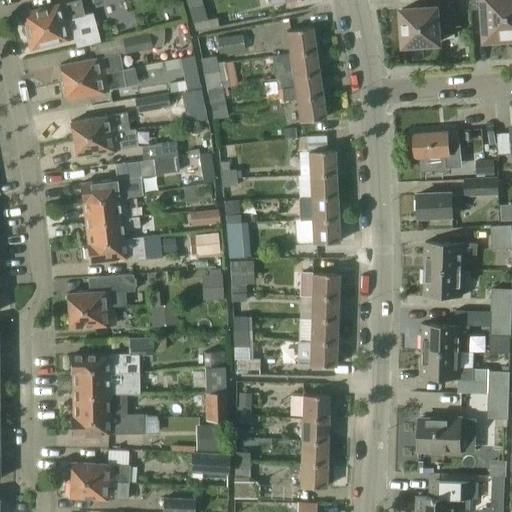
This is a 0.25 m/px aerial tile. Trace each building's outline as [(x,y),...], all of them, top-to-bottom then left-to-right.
[(27,31),(31,48),(75,36),(73,32),(72,32),(69,20),(84,16),(79,0),(77,0),(22,14),(27,31)] [(199,0),(185,0),(188,9),(201,5),(199,0)] [(403,35),(404,35),(404,45),(440,42),(439,28),(456,27),(454,0),(430,0),(431,7),(402,9),(403,19),(402,19),(403,35)] [(509,39),(506,0),(469,0),(470,10),(483,9),(485,41),(497,40),(509,39)] [(192,24),(206,20),(201,5),(188,9),(192,24)] [(289,54),(314,50),(311,27),(285,31),(289,54)] [(164,41),(164,30),(148,33),(151,49),(162,46),(164,41)] [(125,54),(151,49),(148,33),(122,39),(125,54)] [(219,54),(244,51),(242,36),(217,40),(219,54)] [(289,54),(275,56),(278,79),(292,77),(318,73),(314,50),(289,54)] [(63,82),(106,74),(122,71),(118,53),(60,65),(63,82)] [(201,59),(200,59),(201,66),(217,63),(215,56),(201,59)] [(196,58),(155,59),(155,83),(179,83),(179,109),(197,109),(196,58)] [(201,66),(203,75),(226,70),(224,62),(217,63),(201,66)] [(206,91),(229,86),(226,70),(203,75),(206,91)] [(106,74),(63,82),(66,99),(111,90),(125,87),(122,71),(106,74)] [(292,78),(293,87),(281,89),(283,101),(295,99),(321,95),(318,73),(292,77),(292,78)] [(136,112),(169,107),(167,94),(134,99),(136,112)] [(321,95),(295,99),(299,122),(325,118),(321,95)] [(209,104),(211,112),(226,108),(224,100),(209,104)] [(212,119),(227,116),(226,108),(211,112),(212,119)] [(115,115),(71,122),(73,139),(116,132),(129,130),(126,113),(115,115)] [(116,132),(73,139),(76,155),(111,149),(111,150),(136,146),(134,129),(129,130),(116,132)] [(459,131),(414,134),(416,158),(419,158),(420,171),(447,169),(446,156),(450,155),(449,145),(459,144),(459,131)] [(323,136),(308,137),(308,149),(323,148),(323,136)] [(261,141),(226,145),(226,146),(217,147),(220,179),(236,179),(235,170),(229,171),(227,155),(262,151),(261,141)] [(142,161),(152,159),(152,160),(176,157),(174,142),(140,146),(142,161)] [(299,176),(309,176),(309,175),(334,174),(334,164),(337,164),(336,153),(333,153),(333,150),(307,152),(308,165),(299,166),(299,176)] [(198,156),(202,184),(214,182),(210,154),(198,156)] [(154,175),(178,172),(176,157),(152,160),(154,175)] [(476,160),(476,178),(476,179),(495,177),(494,160),(476,160)] [(310,197),(335,196),(334,174),(309,175),(309,176),(310,197)] [(126,197),(136,196),(141,195),(139,177),(116,180),(116,179),(80,183),(82,199),(99,197),(99,201),(119,198),(126,197)] [(498,177),(495,177),(476,179),(476,178),(464,179),(465,198),(499,196),(498,177)] [(236,179),(220,179),(221,188),(237,186),(236,179)] [(209,184),(183,187),(185,204),(211,201),(209,184)] [(453,216),(453,213),(463,212),(462,206),(463,206),(463,193),(418,195),(419,218),(453,216)] [(335,196),(310,197),(311,220),(337,219),(335,196)] [(128,219),(128,218),(126,197),(119,198),(99,201),(99,197),(82,199),(85,223),(128,219)] [(511,202),(498,203),(499,220),(511,219),(511,202)] [(190,226),(219,223),(218,210),(189,213),(190,226)] [(240,215),(225,216),(225,224),(240,224),(240,215)] [(123,239),(122,229),(139,227),(138,217),(128,218),(128,219),(85,223),(88,248),(104,246),(104,243),(123,240),(123,239)] [(337,219),(311,220),(312,243),(338,242),(338,241),(340,240),(340,229),(337,229),(337,219)] [(225,224),(226,233),(227,242),(247,241),(245,223),(240,224),(225,224)] [(491,226),(492,250),(511,248),(511,238),(511,225),(491,226)] [(217,233),(193,235),(195,256),(219,253),(217,233)] [(162,258),(159,235),(142,237),(144,256),(145,260),(162,258)] [(142,237),(123,239),(123,240),(104,243),(104,246),(88,248),(88,249),(83,249),(84,260),(89,259),(89,262),(125,258),(144,256),(142,237)] [(426,269),(464,270),(465,255),(478,255),(479,244),(426,242),(426,269)] [(230,285),(245,285),(253,284),(252,261),(229,262),(230,285)] [(464,270),(426,269),(425,296),(463,298),(464,270)] [(222,299),(221,274),(201,275),(202,300),(222,299)] [(311,296),(311,297),(337,298),(337,288),(339,288),(340,276),(337,276),(337,275),(311,274),(311,275),(300,274),(299,296),(311,296)] [(67,294),(68,311),(113,308),(125,307),(124,292),(133,291),(133,288),(134,286),(134,280),(132,279),(132,275),(88,278),(89,292),(67,294)] [(230,285),(231,293),(246,293),(245,285),(230,285)] [(511,293),(511,288),(491,288),(491,312),(511,313),(511,293)] [(231,302),(246,301),(246,293),(231,293),(231,302)] [(311,297),(310,320),(336,320),(336,319),(338,319),(338,308),(337,308),(337,298),(311,297)] [(176,305),(150,306),(151,327),(177,325),(176,305)] [(113,308),(68,311),(69,328),(115,325),(114,319),(113,308)] [(490,335),(511,336),(511,313),(491,312),(490,335)] [(310,342),(336,343),(336,320),(310,320),(310,342)] [(461,325),(461,326),(423,325),(422,351),(462,353),(462,336),(469,336),(469,325),(461,325)] [(233,340),(247,340),(247,332),(233,332),(233,340)] [(152,356),(151,339),(128,340),(128,355),(139,354),(139,356),(152,356)] [(233,340),(233,348),(247,348),(247,340),(233,340)] [(336,343),(310,342),(310,343),(297,342),(296,364),(309,365),(309,366),(335,366),(336,343)] [(475,368),(461,368),(462,353),(422,351),(422,378),(459,379),(459,380),(474,381),(475,368)] [(226,352),(203,352),(204,368),(224,367),(226,367),(226,352)] [(107,355),(70,356),(70,372),(87,371),(87,374),(139,373),(139,356),(139,354),(128,355),(116,355),(107,355)] [(236,370),(259,370),(259,359),(236,359),(236,370)] [(204,392),(224,391),(224,367),(204,368),(204,392)] [(71,396),(125,394),(140,394),(139,373),(87,374),(87,371),(70,372),(71,396)] [(509,371),(488,371),(488,395),(508,395),(509,371)] [(204,422),(225,422),(224,391),(204,392),(204,422)] [(125,394),(71,396),(72,419),(88,419),(88,416),(108,416),(126,415),(126,414),(125,394)] [(487,418),(508,419),(508,395),(488,395),(487,418)] [(302,419),(327,420),(328,396),(302,396),(302,419)] [(235,408),(235,415),(249,416),(249,408),(249,407),(238,407),(235,407),(235,408)] [(142,414),(126,414),(126,415),(108,416),(88,416),(88,419),(72,419),(72,435),(142,433),(142,414)] [(249,416),(235,415),(235,424),(249,424),(249,416)] [(460,451),(461,419),(446,418),(446,420),(420,419),(419,450),(460,451)] [(301,442),(327,442),(327,420),(302,419),(301,442)] [(220,426),(198,427),(198,453),(220,453),(220,426)] [(327,442),(301,442),(300,464),(326,465),(327,442)] [(190,452),(189,472),(191,472),(224,474),(227,474),(228,454),(226,454),(212,454),(190,452)] [(233,453),(233,461),(249,461),(249,453),(234,453),(233,453)] [(249,461),(233,461),(233,469),(249,469),(249,461)] [(68,480),(128,482),(129,466),(114,465),(69,462),(68,480)] [(288,474),(300,474),(299,488),(325,488),(326,465),(300,464),(288,464),(288,474)] [(248,482),(249,469),(233,469),(232,498),(241,498),(258,499),(258,482),(248,482)] [(128,482),(68,480),(67,498),(105,500),(106,499),(127,500),(128,482)] [(473,481),(429,480),(428,497),(417,496),(416,511),(456,511),(456,509),(470,510),(470,499),(472,499),(473,481)] [(162,499),(161,511),(192,511),(193,501),(162,499)] [(295,511),(296,503),(281,503),(281,508),(272,508),(272,507),(256,507),(255,511),(295,511)] [(315,511),(315,504),(296,503),(295,511),(315,511)]
